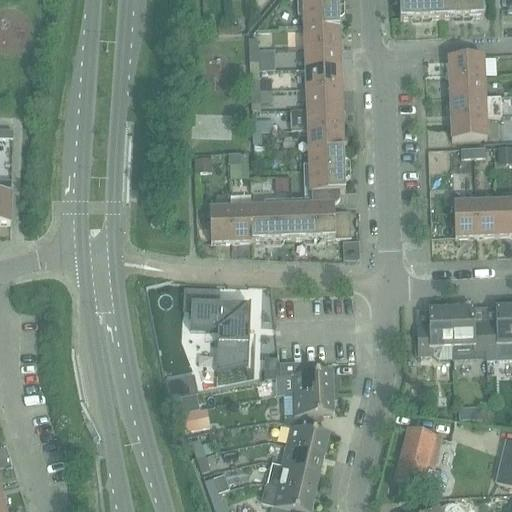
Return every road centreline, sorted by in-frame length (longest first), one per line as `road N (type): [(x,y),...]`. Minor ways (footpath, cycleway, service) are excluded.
road 1 (tertiary): [(113,261),(125,0)]
road 2 (tertiary): [(83,255),(124,511)]
road 3 (tertiary): [(166,511),(113,261)]
road 4 (tertiary): [(94,0),(83,255)]
road 5 (residential): [(43,501),(5,378),(0,270)]
road 6 (residential): [(385,284),(377,51)]
road 7 (residential): [(358,511),(385,284)]
road 8 (residential): [(377,51),(511,46)]
road 9 (residential): [(511,289),(435,292),(385,284)]
